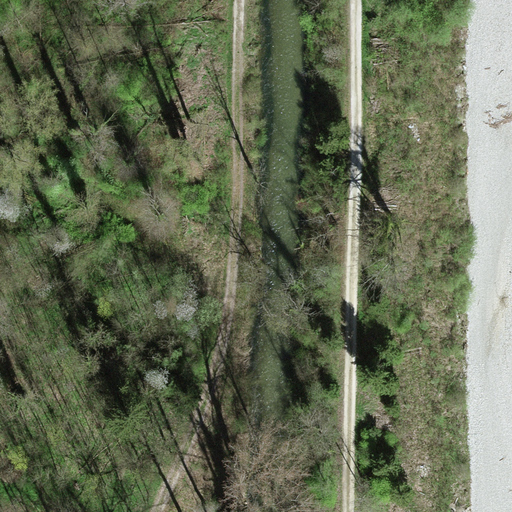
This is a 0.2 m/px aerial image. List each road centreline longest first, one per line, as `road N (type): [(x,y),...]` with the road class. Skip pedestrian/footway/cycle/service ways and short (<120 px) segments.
road 1 (track): [(156,511),(205,402),(226,324),(237,207),(239,0)]
road 2 (track): [(357,0),(350,511)]
